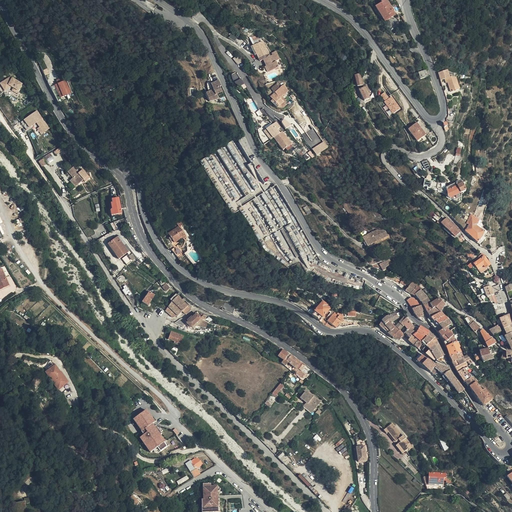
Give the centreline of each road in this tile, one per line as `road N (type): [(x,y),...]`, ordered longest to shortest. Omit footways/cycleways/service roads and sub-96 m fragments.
road 1 (secondary): [(509,445),(435,333),(401,299),(320,252),(254,149),(205,40),(157,0)]
road 2 (secondary): [(121,176),(140,175),(145,218),(181,270),(222,290),(289,306),(328,332),(378,335),(494,451),(505,452)]
road 3 (unclassified): [(205,446),(143,457),(90,416),(55,359),(24,354),(14,372),(92,478),(82,498),(41,476),(26,480),(19,493)]
road 4 (secondary): [(375,511),(370,435),(344,392),(268,335),(185,293),(149,251),(121,176)]
road 5 (residential): [(0,204),(52,296),(205,446)]
road 6 (residential): [(435,121),(440,146),(416,157),(387,149),(384,162),(490,257),(509,312)]
road 7 (secondary): [(121,176),(68,129),(0,1)]
road 8 (secondary): [(321,0),(354,21),(435,121)]
road 9 (secondary): [(435,121),(442,98),(405,0)]
